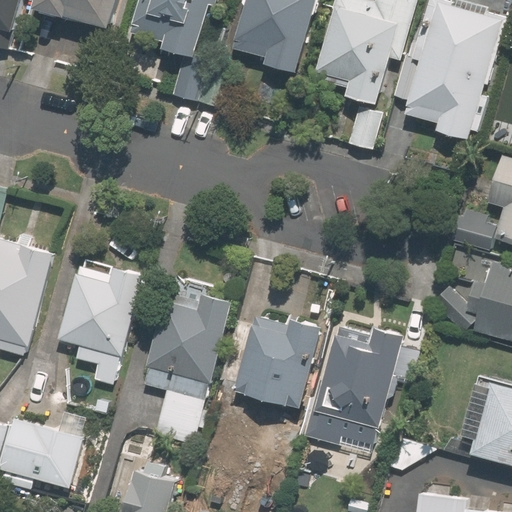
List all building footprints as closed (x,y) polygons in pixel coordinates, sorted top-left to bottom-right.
[(0,0),(0,40),(17,45),(28,0),(0,0)] [(47,0),(46,3),(122,23),(128,0),(47,0)] [(206,56),(219,0),(220,0),(224,1),(224,0),(151,0),(142,40),(206,56)] [(274,63),(309,72),(327,0),(255,0),(243,47),(276,56),(274,63)] [(345,0),(326,76),(360,84),(358,94),(388,101),(390,92),(392,92),(402,54),(409,55),(422,0),(385,0),(384,0),(345,0)] [(511,17),(449,0),(446,0),(415,110),(449,120),(447,127),(479,136),(511,21),(511,17)] [(239,68),(204,59),(193,99),(228,108),(239,68)] [(389,109),(366,103),(358,137),(380,143),(389,109)] [(511,152),(497,196),(511,201),(511,203),(502,234),(511,236),(511,152)] [(15,191),(0,187),(0,231),(3,233),(15,191)] [(0,345),(32,355),(62,249),(3,233),(0,231),(0,345)] [(484,324),(511,333),(511,256),(506,254),(484,324)] [(89,259),(67,338),(87,343),(85,353),(104,359),(100,375),(124,381),(155,270),(123,260),(121,268),(89,259)] [(202,442),(243,297),(203,286),(200,298),(176,292),(151,377),(175,384),(162,430),(202,442)] [(445,300),(470,329),(486,315),(460,286),(445,300)] [(236,406),(300,427),(333,324),(301,314),(299,321),(267,311),(236,406)] [(352,320),(335,379),(328,377),(311,434),(373,452),(382,421),(387,423),(402,372),(415,376),(424,345),(411,341),(413,333),(385,325),(384,330),(352,320)] [(487,449),(511,455),(511,374),(508,374),(487,449)] [(0,463),(5,465),(15,424),(0,419),(0,463)] [(54,433),(15,424),(5,465),(43,475),(54,433)] [(131,511),(176,511),(186,477),(144,465),(131,511)] [(467,498),(425,491),(422,511),(511,511),(511,510),(466,504),(467,498)]
